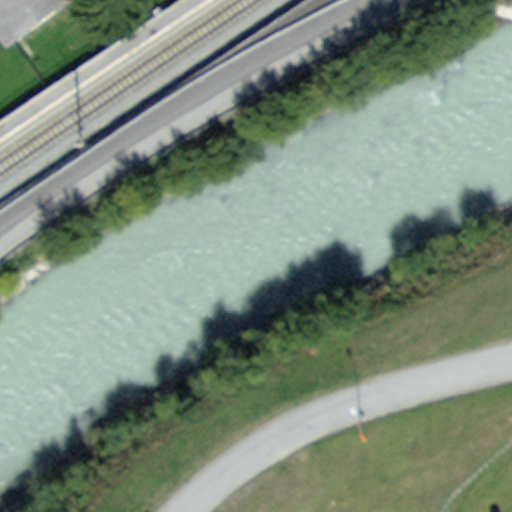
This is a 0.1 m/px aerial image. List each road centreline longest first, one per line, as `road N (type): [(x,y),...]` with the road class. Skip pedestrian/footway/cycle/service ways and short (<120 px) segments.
road 1 (unclassified): [(396,0),(125,150),(0,238)]
road 2 (residential): [(511,359),(393,384),(331,408),(225,466),(178,511)]
